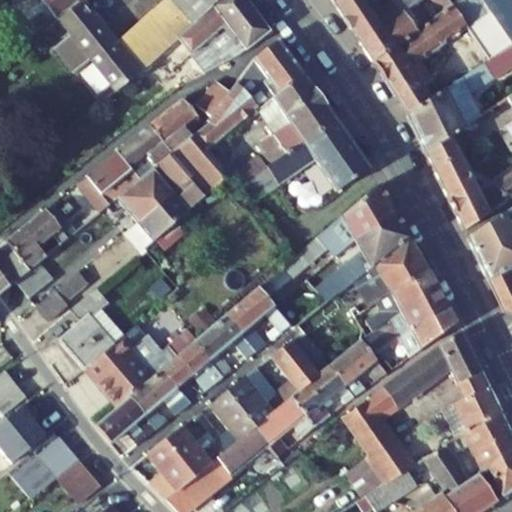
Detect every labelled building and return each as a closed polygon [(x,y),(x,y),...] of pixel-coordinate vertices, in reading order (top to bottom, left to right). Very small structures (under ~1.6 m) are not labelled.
[(41,0),(59,22),(81,4),(86,0),(41,0)] [(171,0),(165,0),(140,23),(163,52),(194,25),(176,6),(171,0)] [(143,70),(150,77),(158,70),(165,78),(190,56),(205,75),(237,57),(269,33),(243,0),(221,0),(194,25),(163,52),(143,70)] [(171,0),(176,6),(194,25),(221,0),(171,0)] [(338,0),(332,4),(359,44),(379,30),(418,3),(421,0),(338,0)] [(430,21),(370,63),(397,102),(405,117),(429,101),(420,87),(431,80),(419,63),(467,28),(475,41),(496,27),(511,48),(511,47),(511,0),(460,0),(440,14),(430,21)] [(430,0),(440,14),(460,0),(430,0)] [(430,21),(418,3),(379,30),(359,44),(370,63),(430,21)] [(135,77),(137,76),(114,47),(81,4),(59,22),(70,36),(55,48),(74,72),(89,60),(115,93),(135,77)] [(163,52),(140,23),(114,47),(137,76),(143,70),(163,52)] [(475,41),(489,62),(511,48),(496,27),(475,41)] [(230,90),(251,113),(254,117),(259,112),(272,102),(302,78),(275,44),(252,61),(230,90)] [(485,65),(462,79),(470,95),(511,68),(511,47),(511,48),(489,62),(485,65)] [(206,122),(209,124),(193,137),(192,138),(173,154),(187,171),(192,177),(198,183),(207,193),(227,177),(237,188),(265,168),(334,123),(323,108),(310,90),(302,78),(272,102),(281,115),(288,125),(274,136),(259,147),(263,153),(236,172),(234,169),(227,175),(206,150),(251,113),(230,90),(228,93),(210,118),(206,122)] [(470,95),(462,79),(445,91),(463,128),(481,116),(470,95)] [(210,118),(228,93),(215,81),(195,106),(210,118)] [(445,91),(429,101),(405,117),(424,154),(449,138),(464,129),(463,128),(445,91)] [(185,129),(198,119),(191,110),(183,100),(149,127),(172,154),(173,154),(192,138),(185,129)] [(274,136),(288,125),(281,115),(272,102),(259,112),(274,136)] [(334,123),(265,168),(278,187),(314,162),(336,193),(367,171),(334,123)] [(155,168),(172,154),(149,127),(116,153),(131,172),(147,158),(155,168)] [(458,155),(449,138),(424,154),(432,170),(463,232),(488,215),(511,199),(511,175),(496,186),(495,184),(478,195),(458,155)] [(116,153),(75,185),(99,213),(117,199),(139,181),(131,172),(116,153)] [(117,199),(138,223),(172,194),(172,193),(192,177),(187,171),(173,154),(172,154),(155,168),(152,170),(139,181),(117,199)] [(251,206),(278,187),(265,168),(237,188),(236,188),(251,206)] [(138,223),(153,241),(166,230),(186,212),(207,193),(198,183),(192,177),(172,193),(172,194),(138,223)] [(354,241),(392,209),(378,187),(283,267),(293,278),(331,246),(339,254),(354,241)] [(511,314),(511,208),(466,238),(503,312),(511,314)] [(315,290),(326,303),(361,277),(373,267),(409,239),(392,209),(354,241),(361,253),(315,290)] [(38,263),(67,239),(44,210),(5,242),(10,247),(14,252),(29,271),(38,263)] [(145,249),(153,241),(138,223),(124,234),(143,255),(147,252),(147,251),(145,249)] [(366,283),(355,289),(360,297),(346,306),(350,313),(354,310),(358,316),(369,309),(368,308),(375,303),(427,271),(409,239),(373,267),(379,276),(366,283)] [(5,242),(1,245),(5,251),(10,247),(5,242)] [(5,251),(1,245),(0,246),(0,255),(3,260),(14,252),(10,247),(5,251)] [(3,260),(0,255),(0,294),(15,282),(29,271),(14,252),(3,260)] [(167,294),(176,286),(147,252),(138,260),(167,294)] [(15,282),(29,300),(53,281),(38,263),(29,271),(15,282)] [(361,277),(366,283),(379,276),(373,267),(361,277)] [(78,273),(88,285),(91,282),(81,270),(78,273)] [(365,323),(372,332),(436,289),(427,271),(375,303),(381,313),(365,323)] [(65,305),(88,285),(78,273),(35,308),(48,323),(67,307),(65,305)] [(264,314),(280,333),(290,326),(258,289),(225,317),(255,353),(264,346),(248,327),(264,314)] [(372,332),(367,336),(379,353),(399,339),(446,306),(436,289),(372,332)] [(79,322),(58,342),(84,370),(85,370),(122,337),(123,336),(101,310),(109,304),(96,290),(70,312),(79,322)] [(399,339),(409,358),(455,325),(446,306),(399,339)] [(191,324),(200,335),(215,323),(205,312),(191,324)] [(222,379),(231,372),(223,362),(222,363),(216,355),(232,341),(247,359),(255,353),(225,317),(193,343),(193,344),(222,379)] [(449,369),(456,384),(465,399),(487,389),(479,373),(459,332),(380,389),(381,390),(344,417),(343,416),(342,417),(368,455),(393,440),(379,421),(449,369)] [(161,371),(177,358),(167,347),(161,352),(148,336),(132,349),(122,337),(85,370),(118,407),(128,398),(161,371)] [(399,339),(379,353),(392,371),(409,358),(399,339)] [(271,357),(290,381),(277,392),(278,393),(285,403),(290,398),(318,376),(294,345),(291,341),(271,357)] [(353,399),(365,391),(355,378),(366,369),(375,383),(387,375),(360,341),(328,367),(353,399)] [(191,376),(204,393),(222,379),(193,344),(177,358),(161,371),(176,388),(191,376)] [(346,405),(353,399),(328,367),(318,376),(290,398),(314,429),(330,417),(325,411),(321,406),(337,393),(341,397),(346,405)] [(243,379),(264,405),(278,393),(277,392),(257,368),(243,379)] [(0,409),(4,415),(26,398),(5,371),(0,375),(0,409)] [(155,432),(167,422),(162,417),(161,418),(152,408),(162,401),(169,394),(174,400),(167,406),(175,416),(189,404),(176,388),(161,371),(128,398),(155,432)] [(285,403),(278,393),(264,405),(243,379),(226,392),(255,429),(285,403)] [(193,396),(196,399),(204,393),(200,389),(193,396)] [(465,399),(453,405),(467,434),(500,416),(487,389),(465,399)] [(222,437),(205,416),(199,421),(208,432),(224,454),(255,429),(226,392),(209,406),(229,431),(222,437)] [(325,411),(341,397),(337,393),(321,406),(325,411)] [(162,401),(167,406),(174,400),(169,394),(162,401)] [(125,432),(137,446),(155,432),(128,398),(118,407),(95,427),(110,444),(125,432)] [(292,426),(303,438),(314,429),(290,398),(285,403),(255,429),(278,459),(288,451),(278,439),(292,426)] [(199,421),(205,416),(202,412),(195,417),(199,421)] [(442,449),(449,459),(467,447),(479,472),(481,471),(485,468),(511,454),(511,439),(500,416),(467,434),(462,437),(443,446),(444,447),(442,448),(442,449)] [(208,432),(194,443),(182,427),(165,441),(194,478),(224,454),(208,432)] [(259,455),(269,466),(278,459),(255,429),(224,454),(194,478),(166,501),(176,511),(190,511),(259,455)] [(59,438),(11,477),(21,489),(69,450),(59,438)] [(370,457),(345,473),(363,499),(365,497),(366,497),(366,498),(381,489),(394,480),(406,473),(412,468),(393,440),(368,455),(370,457)] [(147,455),(162,473),(148,483),(149,484),(148,484),(166,501),(194,478),(165,441),(147,455)] [(423,462),(435,479),(444,492),(440,494),(444,500),(467,485),(449,459),(442,449),(422,460),(423,462)] [(21,489),(31,501),(57,480),(78,462),(69,450),(21,489)] [(511,454),(485,468),(502,498),(511,491),(511,454)] [(78,462),(57,480),(78,505),(100,487),(78,462)] [(406,473),(410,478),(421,471),(417,465),(412,468),(406,473)] [(496,503),(502,498),(485,468),(481,471),(477,476),(496,503)] [(408,492),(415,487),(410,478),(406,473),(394,480),(400,489),(405,487),(408,492)] [(444,500),(451,511),(482,511),(496,503),(477,476),(477,477),(467,485),(444,500)] [(381,489),(390,503),(408,492),(405,487),(400,489),(394,480),(381,489)] [(374,511),(376,511),(390,503),(381,489),(366,498),(366,497),(365,497),(373,509),(374,511)] [(417,510),(436,497),(430,489),(404,507),(417,510)] [(451,511),(444,500),(440,494),(436,497),(445,511),(451,511)] [(356,503),(361,511),(367,511),(373,509),(365,497),(363,499),(356,503)] [(417,510),(419,511),(445,511),(436,497),(417,510)]
